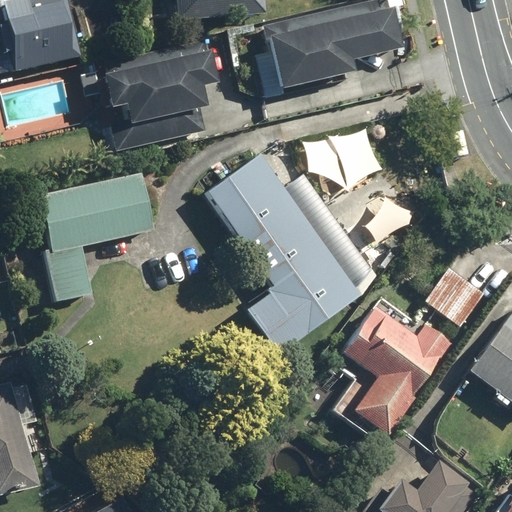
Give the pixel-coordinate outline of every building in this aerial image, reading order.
[(0,28),(0,76),(78,58),(63,0),(0,0),(0,16),(3,28),(0,28)] [(239,17),(261,18),(261,0),(171,0),(171,2),(175,2),(175,21),(239,23),(239,17)] [(372,0),(259,26),(275,93),(350,75),(348,64),(396,53),(383,0),(372,0)] [(200,89),(212,86),(201,38),(109,60),(113,75),(99,78),(107,112),(121,108),(126,128),(205,109),(200,89)] [(460,130),(448,133),(454,160),(467,157),(460,130)] [(344,188),(344,194),(349,189),(359,181),(368,176),(378,172),(377,169),(370,158),(366,145),(364,138),(363,131),(361,132),(357,134),(349,137),(340,139),(334,139),(330,139),(323,139),(325,141),(333,155),(336,160),(340,169),(342,177),(344,188)] [(300,145),(297,143),(301,150),(303,157),(306,168),(305,174),(310,175),(320,179),(332,184),(341,192),(344,194),(340,184),(335,169),(333,157),(333,155),(334,139),(334,137),(330,139),(325,141),(324,141),(318,143),(307,145),(300,145)] [(270,291),(240,312),(272,358),(358,297),(349,284),(282,190),(258,156),(202,195),(270,291)] [(47,251),(41,252),(52,305),(89,297),(79,249),(151,234),(138,175),(35,197),(47,251)] [(301,176),(282,190),(349,284),(368,270),(301,176)] [(384,201),(381,198),(377,208),(370,219),(365,224),(360,228),(368,236),(371,242),(373,247),(379,242),(390,235),(400,230),(406,229),(406,225),(409,219),(414,213),(406,212),(394,208),(384,201)] [(482,292),(449,268),(423,303),(456,327),(482,292)] [(350,415),(383,437),(447,344),(380,298),(340,355),(375,379),(350,415)] [(511,313),(467,372),(511,406),(511,313)] [(0,498),(35,490),(10,386),(0,387),(0,498)] [(461,511),(472,497),(432,467),(410,497),(393,484),(384,497),(375,491),(361,510),(363,511),(461,511)] [(511,511),(511,487),(493,511),(511,511)] [(129,511),(118,501),(96,511),(129,511)]
